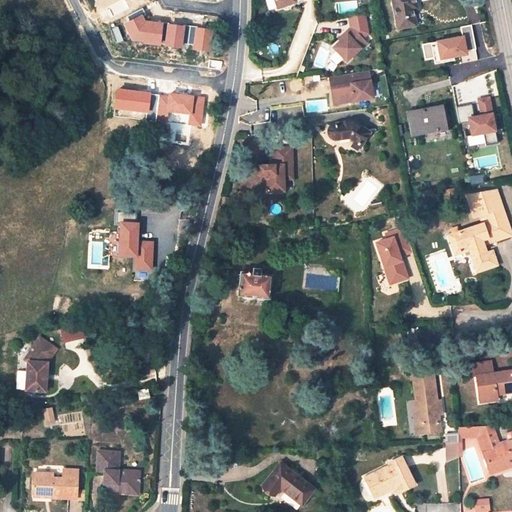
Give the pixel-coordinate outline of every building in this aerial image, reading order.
[(415,0),(392,0),(398,30),(417,25),(414,10),(417,9),(415,0)] [(473,26),(462,27),(463,37),(439,39),(441,60),(470,57),(470,51),(476,50),(473,26)] [(369,43),(353,27),(347,33),(349,35),(343,40),(343,41),(335,47),(348,61),(362,48),(363,49),(369,43)] [(436,42),(423,45),(426,59),(440,55),(436,42)] [(369,69),(332,75),(334,85),(332,86),(335,103),(374,96),(369,69)] [(472,136),(498,132),(493,96),(476,99),(476,105),(458,107),(460,123),(470,121),(472,136)] [(443,106),(411,112),(415,135),(448,129),(443,106)] [(366,143),(371,129),(353,122),(334,126),(332,126),(331,128),(330,130),(329,132),(329,134),(330,136),(331,138),(332,139),(334,140),(336,140),(352,138),(358,140),(366,143)] [(484,135),(469,138),(470,145),(485,142),(484,135)] [(363,150),(366,143),(358,140),(356,147),(363,150)] [(292,150),(273,151),(274,165),(274,170),(269,170),(269,168),(259,169),(259,178),(266,178),(266,185),(267,195),(284,194),(284,183),(293,183),(292,150)] [(502,207),(497,191),(486,192),(492,210),(502,207)] [(488,222),(458,232),(457,228),(450,230),(452,234),(454,233),(459,246),(467,243),(470,249),(477,272),(497,266),(492,252),(487,254),(484,245),(490,242),(511,234),(511,233),(511,229),(506,216),(502,207),(492,210),(486,192),(468,196),(474,217),(485,213),(488,222)] [(376,242),(389,285),(411,279),(403,256),(412,253),(404,226),(385,232),(387,239),(376,242)] [(452,234),(449,235),(454,248),(459,246),(454,233),(452,234)] [(144,239),(125,238),(125,256),(120,256),(120,267),(143,267),(144,257),(141,257),(141,252),(144,252),(144,239)] [(454,248),(456,254),(470,249),(467,243),(459,246),(454,248)] [(267,296),(269,278),(260,276),(260,270),(254,269),(253,271),(253,275),(242,273),(241,293),(267,296)] [(83,324),(61,329),(64,343),(86,339),(83,324)] [(45,390),(49,361),(54,355),(44,347),(48,341),(41,335),(31,349),(34,351),(33,360),(28,359),(24,387),(45,390)] [(44,347),(54,355),(58,349),(48,341),(44,347)] [(33,360),(34,351),(31,349),(25,357),(28,359),(33,360)] [(472,364),(473,376),(476,376),(480,403),(497,401),(496,395),(511,393),(511,371),(492,374),(490,362),(472,364)] [(433,368),(413,371),(416,400),(420,433),(441,430),(439,414),(444,414),(442,404),(437,405),(436,400),(434,387),(436,387),(433,368)] [(149,389),(138,391),(140,400),(150,398),(149,389)] [(477,426),(456,427),(457,436),(477,436),(484,453),(487,452),(477,426)] [(490,426),(477,426),(487,452),(484,453),(491,474),(507,468),(511,465),(511,440),(508,442),(508,441),(497,445),(490,426)] [(443,443),(442,443),(443,448),(447,460),(458,456),(457,442),(454,442),(451,442),(445,442),(443,443)] [(119,452),(98,451),(97,471),(105,471),(104,483),(117,484),(117,493),(139,494),(140,476),(118,474),(119,452)] [(389,465),(365,477),(375,496),(392,487),(398,485),(401,491),(415,484),(401,456),(388,463),(389,465)] [(315,489),(281,463),(262,486),(275,495),(280,488),(303,505),(315,489)] [(53,474),(34,473),(33,493),(52,495),(51,497),(68,498),(69,494),(77,495),(78,479),(79,470),(65,469),(64,479),(53,478),(53,474)] [(392,487),(396,494),(401,491),(398,485),(392,487)] [(473,500),(473,511),(478,511),(491,511),(490,499),(473,500)]
